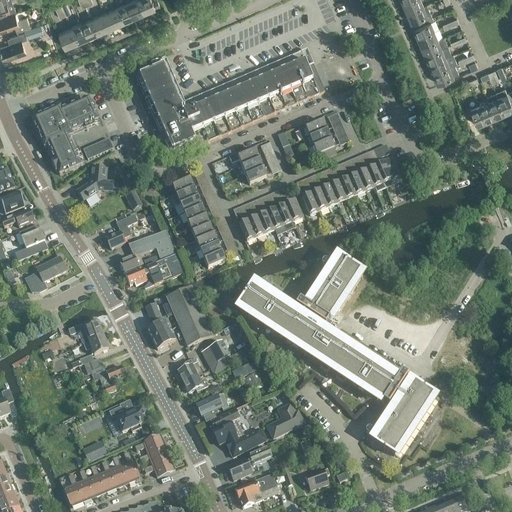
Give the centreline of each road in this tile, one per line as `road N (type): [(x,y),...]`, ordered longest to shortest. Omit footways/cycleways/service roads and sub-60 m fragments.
road 1 (residential): [(404,133),(226,209),(204,160)]
road 2 (tertiary): [(205,471),(103,281)]
road 3 (tertiary): [(103,281),(5,111)]
road 4 (residential): [(204,160),(382,83)]
road 5 (residential): [(204,160),(170,176),(144,171),(102,75)]
road 6 (residential): [(404,133),(419,164),(432,168),(511,134)]
